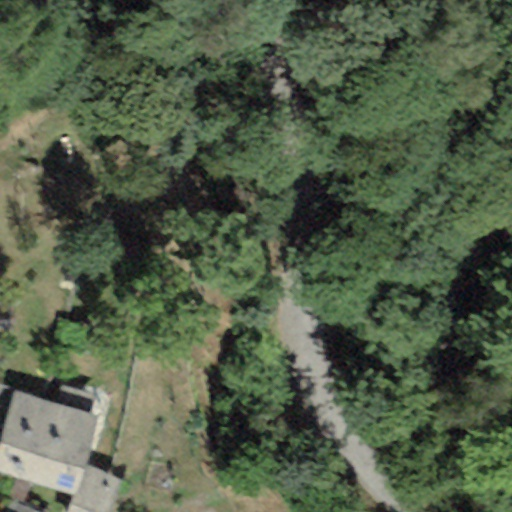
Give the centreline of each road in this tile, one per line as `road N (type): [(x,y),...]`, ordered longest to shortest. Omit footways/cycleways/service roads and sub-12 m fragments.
road 1 (unclassified): [(236,0),(257,34),(297,151),(308,367),(326,406),(406,511)]
road 2 (unclassified): [(511,509),(467,443),(446,364),(452,313),(511,176)]
